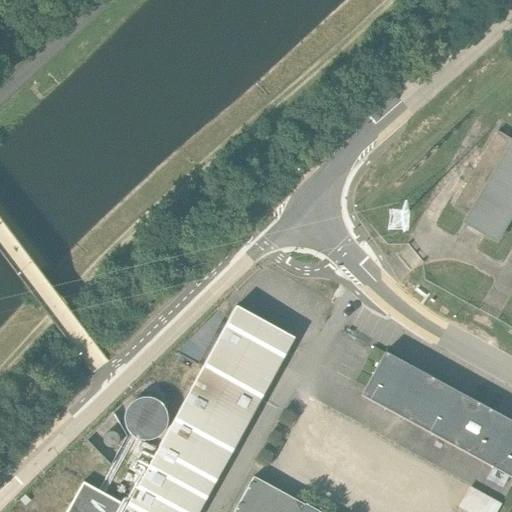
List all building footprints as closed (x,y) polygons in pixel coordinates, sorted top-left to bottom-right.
[(462,224),(493,242),(511,212),(511,135),(508,141),(494,135),(453,205),(451,207),(466,216),(462,224)] [(197,511),(292,338),(232,308),(126,505),(80,484),(65,511),(197,511)] [(511,424),(380,353),(356,396),(511,480),(511,424)] [(145,437),(134,459),(142,463),(153,441),(145,437)] [(315,511),(250,477),(231,511),(315,511)] [(469,486),(458,506),(469,511),(496,511),(502,503),(469,486)]
